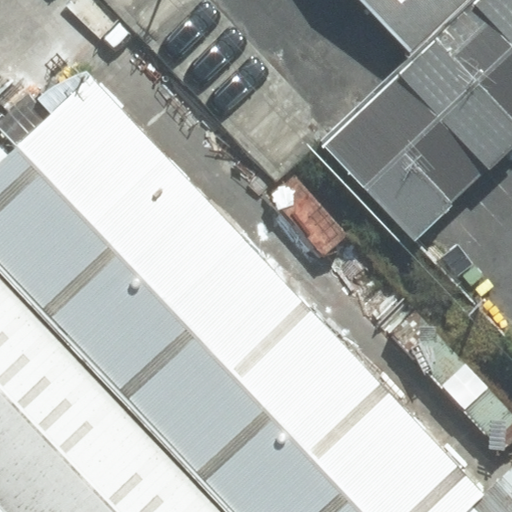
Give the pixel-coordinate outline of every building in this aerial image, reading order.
[(511,0),(482,0),(401,76),(315,156),(405,252),(511,152),(511,0)] [(329,0),(401,76),(482,0),(329,0)] [(473,511),(476,510),(81,90),(0,165),(0,279),(218,511),(473,511)] [(0,511),(218,511),(0,279),(0,511)] [(511,331),(491,351),(511,373),(511,331)]
